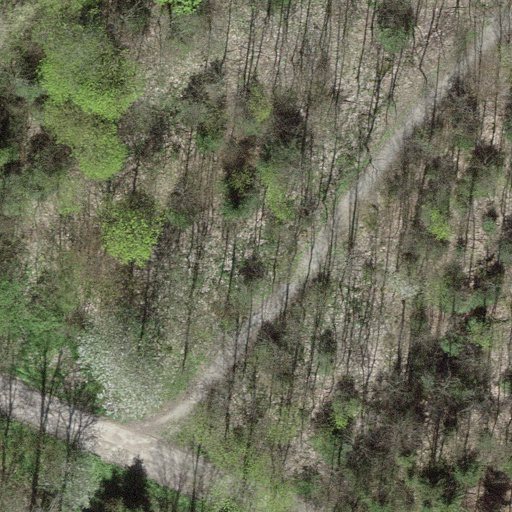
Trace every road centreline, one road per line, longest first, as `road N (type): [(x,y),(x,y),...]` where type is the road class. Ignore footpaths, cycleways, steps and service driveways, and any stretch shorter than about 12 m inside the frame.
road 1 (track): [(134,452),(277,511)]
road 2 (track): [(0,394),(134,452)]
